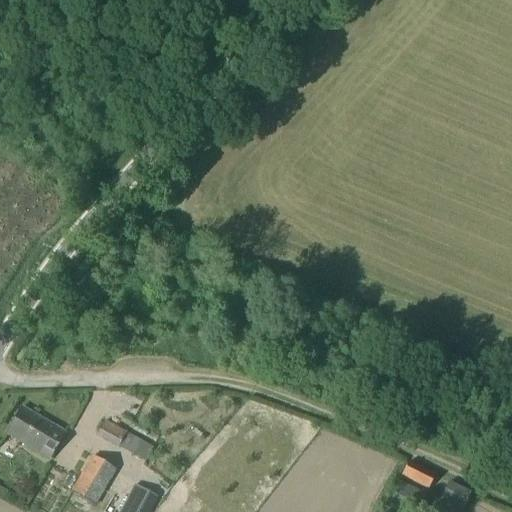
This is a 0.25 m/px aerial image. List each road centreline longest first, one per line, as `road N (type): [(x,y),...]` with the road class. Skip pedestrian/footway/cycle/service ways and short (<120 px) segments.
road 1 (track): [(511,498),(437,459),(216,383),(34,394)]
road 2 (tertiary): [(0,354),(57,260),(293,0)]
